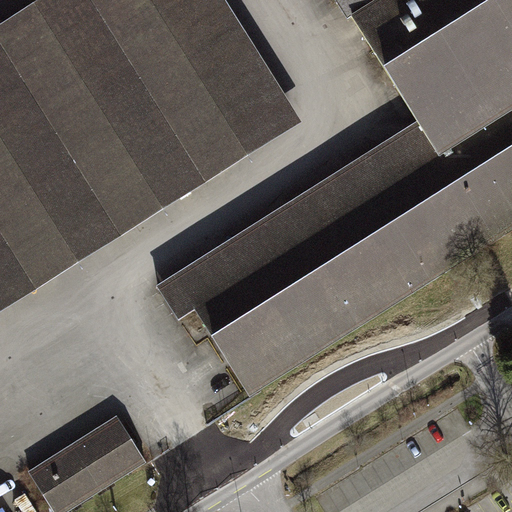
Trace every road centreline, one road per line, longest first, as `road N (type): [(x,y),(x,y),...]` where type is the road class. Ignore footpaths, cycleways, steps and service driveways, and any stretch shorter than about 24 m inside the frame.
road 1 (tertiary): [(182,511),(511,307)]
road 2 (unknown): [(107,286),(271,162),(288,129),(290,101),(269,0)]
road 3 (unknown): [(240,475),(107,286)]
